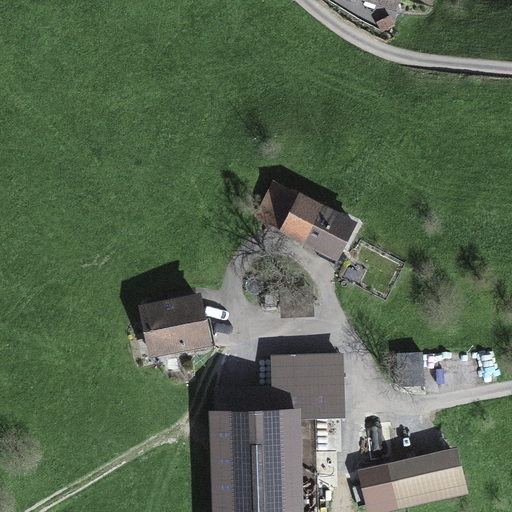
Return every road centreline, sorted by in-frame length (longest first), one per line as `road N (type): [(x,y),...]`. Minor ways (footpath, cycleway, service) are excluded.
road 1 (unclassified): [(307,0),(381,47),(511,66)]
road 2 (unclassified): [(392,404),(511,383)]
